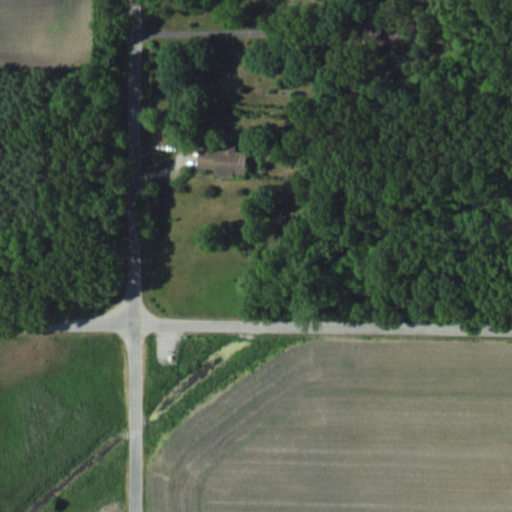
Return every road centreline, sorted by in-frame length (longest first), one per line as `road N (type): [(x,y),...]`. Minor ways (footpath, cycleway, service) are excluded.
road 1 (residential): [(511,328),(0,325)]
road 2 (residential): [(131,511),(133,0)]
